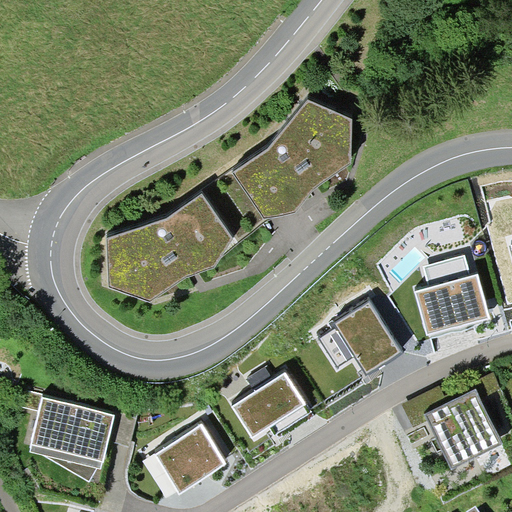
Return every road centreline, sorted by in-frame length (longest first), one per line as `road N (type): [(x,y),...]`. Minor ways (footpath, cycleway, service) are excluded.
road 1 (tertiary): [(511,146),(456,155),(397,187),(263,309),(193,355),(134,358),(88,334),(65,307),(49,251)]
road 2 (tertiary): [(49,251),(65,207),(92,180),(248,85),(322,0)]
road 3 (residential): [(511,345),(461,357),(207,511)]
